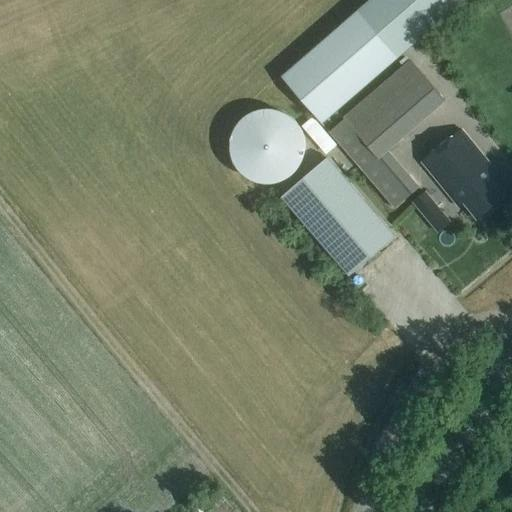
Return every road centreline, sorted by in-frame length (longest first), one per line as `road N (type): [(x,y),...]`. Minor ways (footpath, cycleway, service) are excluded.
road 1 (track): [(0,201),(254,511)]
road 2 (tertiary): [(417,511),(511,344)]
